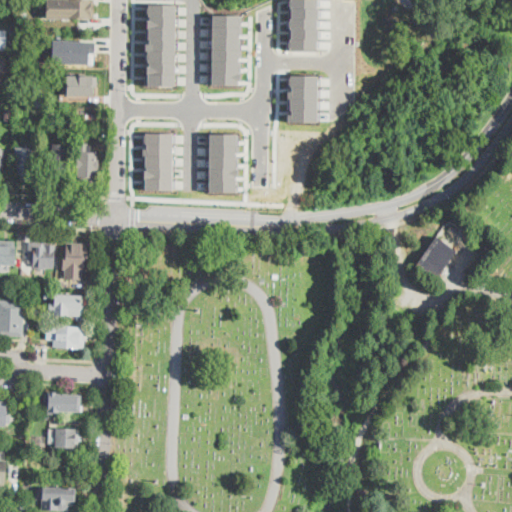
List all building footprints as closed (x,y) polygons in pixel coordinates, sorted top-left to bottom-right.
[(95,0),(95,17),(47,17),(48,13),(41,13),(42,6),(47,6),(47,0),(95,0)] [(148,3),(175,3),(174,85),(147,84),(148,3)] [(211,83),(239,83),(240,14),(212,14),(211,83)] [(90,65),(53,64),(54,47),(86,48),(86,53),(90,54),(90,65)] [(26,52),(26,71),(12,71),(13,51),(26,52)] [(44,65),(43,75),(35,74),(36,65),(44,65)] [(85,77),(85,95),(52,95),(52,83),(48,83),(48,77),(85,77)] [(12,110),(12,122),(4,122),(5,109),(12,110)] [(146,131),(172,132),(173,189),(144,189),(146,131)] [(209,190),(236,191),(237,133),(209,132),(209,190)] [(66,145),(65,182),(53,181),(53,177),(46,177),(46,158),(52,158),(52,144),(66,145)] [(100,159),(100,169),(99,169),(99,178),(96,178),(96,183),(78,182),(78,169),(76,169),(76,159),(79,159),(79,144),(92,144),(92,152),(99,152),(99,159),(100,159)] [(36,148),(35,181),(21,181),(21,175),(15,175),(16,147),(36,148)] [(457,251),(435,282),(414,267),(436,236),(457,251)] [(0,240),(15,241),(14,265),(0,264),(0,240)] [(46,242),(46,244),(54,244),(54,268),(46,268),(46,269),(37,269),(37,268),(34,268),(34,263),(28,263),(28,242),(46,242)] [(89,243),(89,259),(86,259),(85,269),(82,269),(82,278),(66,278),(67,271),(62,271),(63,250),(66,250),(67,242),(89,243)] [(147,300),(137,300),(137,291),(147,291),(147,300)] [(83,295),(82,304),(86,304),(85,314),(70,314),(70,317),(53,316),(53,311),(49,311),(49,302),(55,302),(55,294),(83,295)] [(23,336),(0,335),(0,300),(24,301),(23,336)] [(81,326),(80,328),(85,329),(84,348),(78,348),(78,349),(53,348),(53,339),(47,339),(48,330),(51,330),(51,326),(55,326),(55,325),(81,326)] [(57,391),(57,394),(81,394),(81,411),(59,410),(59,414),(48,414),(48,405),(45,404),(46,392),(48,392),(48,391),(57,391)] [(11,424),(7,423),(7,427),(0,426),(0,400),(5,401),(5,405),(7,405),(7,413),(11,413),(11,424)] [(80,429),(79,449),(56,448),(56,443),(48,443),(49,430),(54,430),(54,427),(80,429)] [(231,452),(231,461),(223,461),(223,452),(231,452)] [(75,489),(74,505),(71,505),(65,511),(42,510),(43,487),(75,489)] [(369,497),(358,498),(358,489),(368,489),(369,497)]
